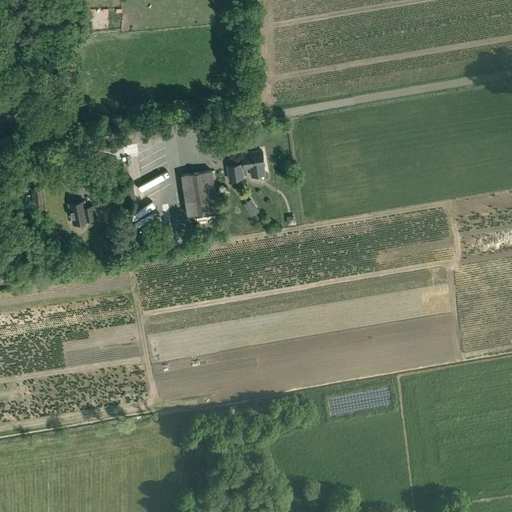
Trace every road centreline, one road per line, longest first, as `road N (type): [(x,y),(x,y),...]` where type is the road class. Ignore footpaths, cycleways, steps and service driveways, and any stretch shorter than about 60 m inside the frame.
road 1 (track): [(0,160),(288,111)]
road 2 (unclassified): [(288,111),(511,74)]
